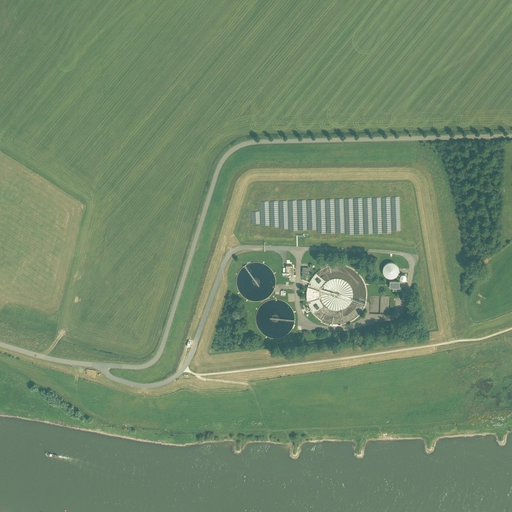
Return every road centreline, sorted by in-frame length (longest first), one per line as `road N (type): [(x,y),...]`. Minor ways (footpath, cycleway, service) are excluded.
road 1 (unclassified): [(97,364),(145,366),(157,356),(217,172),(236,146),(511,135)]
road 2 (track): [(183,367),(238,184),(254,171),(417,173),(450,342)]
road 3 (unclassified): [(97,364),(137,385),(173,378),(188,361),(227,255),(263,247)]
